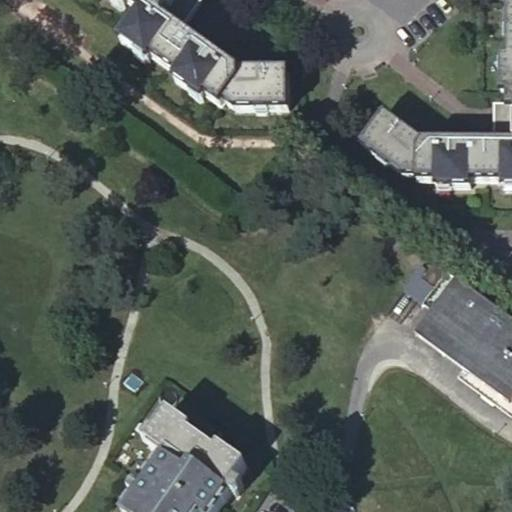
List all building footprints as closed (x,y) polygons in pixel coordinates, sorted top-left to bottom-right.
[(105,0),(119,10),(124,4),(138,15),(118,45),(146,65),(150,60),(177,80),(173,85),(201,106),(205,100),(220,111),(226,103),(236,111),(288,111),(288,73),(238,72),(181,31),(182,29),(173,23),(189,0),(105,0)] [(182,29),(204,0),(189,0),(173,23),(182,29)] [(511,7),(508,8),(508,59),(501,59),(501,94),(507,94),(507,110),(496,110),(496,147),(426,146),(385,116),(361,148),(402,178),(419,178),(419,184),(452,184),(453,191),(472,191),(472,184),(511,183),(511,7)] [(510,406),(511,402),(511,320),(434,264),(431,268),(422,281),(444,297),(416,337),(510,406)] [(221,511),(233,497),(230,495),(249,469),(222,450),(218,455),(191,435),(194,431),(170,415),(156,436),(161,439),(152,452),(156,455),(164,461),(145,489),(149,492),(141,503),(137,500),(128,511),(221,511)]
